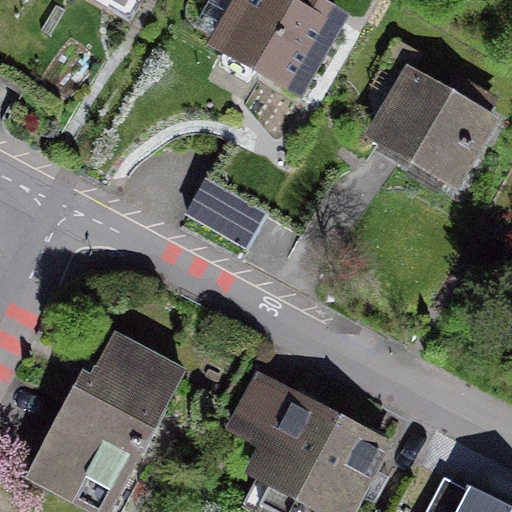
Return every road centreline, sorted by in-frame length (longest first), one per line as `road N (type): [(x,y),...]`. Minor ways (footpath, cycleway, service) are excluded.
road 1 (residential): [(511,440),(66,207)]
road 2 (residential): [(0,338),(66,207)]
